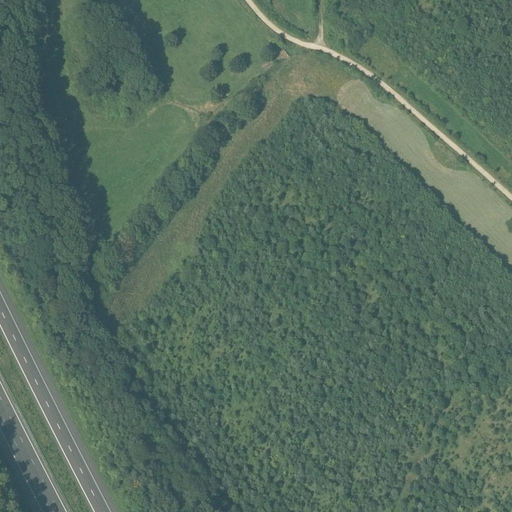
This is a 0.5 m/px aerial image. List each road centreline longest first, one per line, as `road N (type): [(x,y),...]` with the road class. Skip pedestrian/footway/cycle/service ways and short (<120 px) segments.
road 1 (track): [(320,49),(371,76),(511,199)]
road 2 (motorway): [(105,511),(0,301)]
